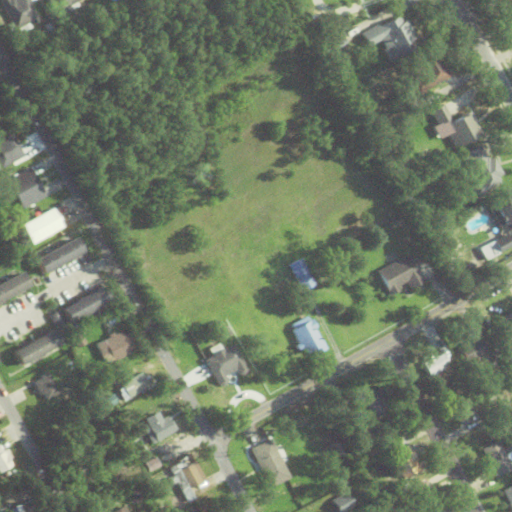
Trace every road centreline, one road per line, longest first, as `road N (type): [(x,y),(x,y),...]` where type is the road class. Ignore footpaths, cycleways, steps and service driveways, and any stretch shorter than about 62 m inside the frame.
road 1 (residential): [(213,440),(0,49)]
road 2 (tertiary): [(213,440),(511,269)]
road 3 (residential): [(388,342),(477,511)]
road 4 (residential): [(66,511),(0,390)]
